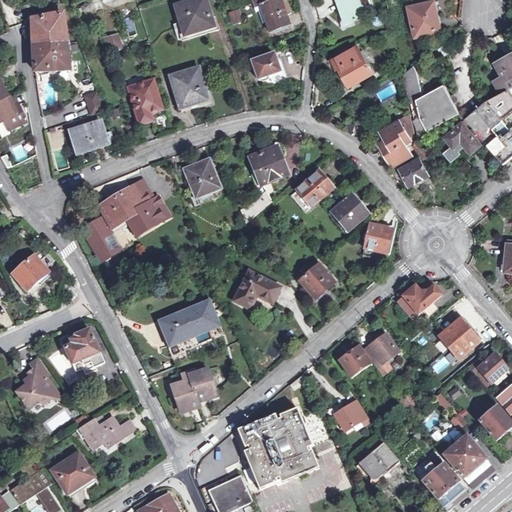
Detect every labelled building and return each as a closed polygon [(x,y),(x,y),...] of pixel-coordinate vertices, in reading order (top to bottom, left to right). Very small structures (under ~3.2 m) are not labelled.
[(189,36),(215,27),(206,0),(196,0),(175,6),(180,23),(184,21),(189,36)] [(290,28),(280,0),(248,0),(253,12),(259,10),(268,35),(290,28)] [(356,0),(358,0),(337,0),(344,22),(361,17),(359,9),(356,0)] [(436,1),(411,7),(417,34),(442,28),(436,1)] [(231,20),(241,17),(239,9),(229,12),(231,20)] [(44,71),(44,76),(61,76),(61,70),(71,70),(67,21),(64,22),(63,15),(34,20),(35,71),(44,71)] [(126,37),(135,35),(133,17),(123,19),(126,37)] [(106,39),(110,53),(125,48),(120,34),(106,39)] [(338,53),(339,56),(334,59),(339,68),(336,70),(345,86),(349,84),(350,85),(372,73),(357,45),(350,49),(349,47),(338,53)] [(115,53),(117,62),(124,61),(122,52),(115,53)] [(266,81),(270,75),(279,72),(272,53),(250,61),(257,80),(261,83),(266,81)] [(466,119),(474,128),(479,134),(504,164),(511,157),(511,93),(509,89),(511,87),(511,55),(497,63),(504,76),(496,80),(503,92),(488,101),(466,119)] [(425,94),(420,75),(417,69),(415,63),(404,72),(419,135),(461,113),(446,84),(425,94)] [(202,90),(205,89),(199,68),(171,76),(181,109),(206,102),(202,90)] [(1,73),(0,73),(0,85),(3,92),(9,90),(1,73)] [(91,81),(82,83),(85,92),(93,90),(91,81)] [(150,114),(162,109),(153,81),(130,88),(140,124),(152,121),(150,114)] [(3,92),(0,85),(0,124),(5,122),(9,130),(25,123),(18,105),(10,108),(3,92)] [(99,92),(87,96),(94,114),(106,111),(99,92)] [(112,105),(122,103),(119,93),(109,95),(112,105)] [(383,156),(393,169),(413,157),(406,145),(412,142),(410,137),(415,134),(410,113),(377,132),(382,139),(376,143),(379,149),(383,156)] [(476,136),(471,131),(464,122),(447,137),(448,138),(454,145),(457,142),(462,148),(467,143),(471,148),(473,150),(482,143),(476,136)] [(85,150),(86,153),(94,151),(93,148),(107,142),(100,123),(70,133),(76,153),(85,150)] [(59,127),(48,129),(50,145),(61,143),(59,127)] [(457,142),(454,145),(448,138),(447,151),(453,158),(460,152),(466,152),(471,148),(467,143),(462,148),(457,142)] [(431,153),(425,146),(420,140),(413,145),(424,158),(431,153)] [(285,160),(280,147),(275,145),(262,150),(264,154),(250,160),(261,186),(286,176),(280,163),(285,160)] [(7,155),(1,157),(5,169),(11,167),(7,155)] [(418,157),(396,169),(407,189),(430,177),(418,157)] [(211,194),(219,191),(206,161),(181,171),(193,198),(210,192),(211,194)] [(317,174),(295,192),(310,209),(331,192),(329,188),(331,186),(328,182),(325,184),(317,174)] [(153,205),(150,201),(145,192),(133,199),(128,190),(98,207),(113,230),(127,221),(131,230),(140,233),(166,217),(157,202),(153,205)] [(247,223),(273,201),(264,192),(239,213),(247,223)] [(310,209),(295,192),(289,197),(304,214),(310,209)] [(351,196),(329,214),(346,234),(368,217),(351,196)] [(93,223),(86,227),(81,230),(100,261),(118,250),(99,219),(93,223)] [(86,227),(93,223),(91,219),(84,224),(86,227)] [(371,224),(370,228),(390,232),(385,255),(388,255),(395,229),(371,224)] [(390,232),(370,228),(368,237),(365,236),(363,241),(366,242),(365,250),(385,255),(390,232)] [(511,273),(511,241),(509,241),(506,259),(503,259),(502,272),(511,273)] [(49,272),(34,256),(15,275),(29,291),(49,272)] [(318,265),(300,282),(315,299),(334,283),(318,265)] [(272,305),(275,299),(280,290),(248,273),(233,302),(250,310),(257,297),(272,305)] [(427,319),(436,312),(431,306),(441,297),(434,288),(428,293),(420,294),(415,288),(397,303),(412,321),(421,313),(427,319)] [(172,343),(214,327),(206,305),(160,324),(164,334),(167,332),(172,343)] [(463,319),(459,323),(478,345),(483,342),(463,319)] [(478,345),(459,323),(439,339),(458,362),(478,345)] [(88,365),(93,363),(96,367),(106,363),(98,347),(92,329),(64,341),(76,372),(88,367),(88,365)] [(386,364),(399,353),(385,335),(363,352),(381,377),(391,369),(386,364)] [(343,363),(358,351),(356,348),(341,360),(343,363)] [(360,350),(358,351),(343,363),(341,365),(353,381),(360,376),(362,379),(367,375),(365,372),(372,366),(360,350)] [(474,375),(487,391),(509,372),(496,356),(474,375)] [(34,380),(28,385),(22,389),(21,396),(28,406),(34,406),(40,402),(43,402),(49,397),(54,398),(59,394),(48,379),(48,375),(38,360),(34,363),(32,365),(34,369),(28,373),(31,377),(34,380)] [(179,413),(198,407),(197,403),(216,397),(206,370),(187,376),(189,381),(170,387),(179,413)] [(511,387),(496,401),(511,420),(511,387)] [(440,393),(432,400),(443,413),(451,407),(440,393)] [(411,394),(400,400),(405,408),(415,402),(411,394)] [(345,433),(367,418),(360,408),(355,411),(351,406),(334,416),(345,433)] [(511,426),(497,408),(480,423),(496,443),(511,429),(511,426)] [(249,452),(244,454),(251,472),(260,492),(278,485),(277,482),(280,481),(282,486),(320,470),(313,453),(310,454),(308,450),(314,448),(298,410),(281,417),(282,420),(279,421),(277,416),(239,432),(246,450),(248,449),(249,452)] [(460,414),(451,422),(460,431),(468,425),(460,414)] [(125,436),(119,427),(112,418),(106,422),(101,415),(88,423),(84,417),(75,423),(78,430),(80,429),(95,452),(106,445),(105,443),(111,439),(114,443),(125,436)] [(119,427),(125,436),(135,429),(132,425),(129,420),(119,427)] [(459,446),(467,440),(461,433),(453,432),(449,435),(459,446)] [(422,435),(415,441),(426,455),(434,449),(422,435)] [(467,440),(459,446),(445,457),(469,486),(492,467),(468,438),(467,440)] [(452,442),(442,450),(445,453),(454,445),(452,442)] [(371,479),(370,480),(369,481),(369,484),(371,488),(376,488),(385,481),(383,478),(387,474),(388,475),(401,464),(384,444),(356,467),(363,475),(366,473),(371,479)] [(37,456),(46,450),(43,446),(34,452),(37,456)] [(79,452),(52,470),(69,494),(95,476),(79,452)] [(406,453),(400,458),(409,467),(419,480),(425,475),(406,453)] [(436,461),(431,466),(437,474),(424,484),(444,508),(446,507),(452,501),(464,491),(445,467),(436,461)] [(37,495),(49,511),(58,511),(62,510),(47,488),(38,474),(29,462),(19,468),(27,479),(9,491),(12,495),(19,507),(37,495)] [(53,484),(43,470),(38,474),(47,488),(53,484)] [(209,490),(217,511),(230,511),(253,503),(241,476),(209,490)] [(9,491),(3,483),(0,484),(0,492),(5,500),(12,495),(9,491)] [(178,511),(175,504),(170,495),(139,511),(178,511)] [(6,511),(9,510),(0,497),(0,511),(6,511)] [(452,501),(446,507),(448,510),(455,504),(452,501)]
